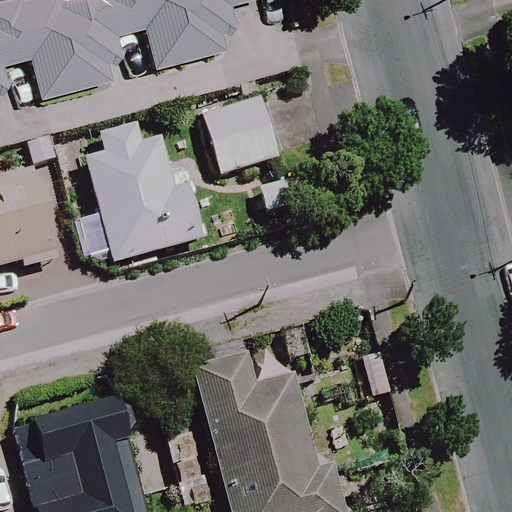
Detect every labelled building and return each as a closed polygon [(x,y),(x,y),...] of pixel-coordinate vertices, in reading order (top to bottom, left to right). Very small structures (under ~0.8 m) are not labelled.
[(0,96),(1,96),(0,90),(0,70),(19,66),(30,109),(110,89),(105,71),(118,67),(112,43),(135,37),(146,80),(226,60),(221,42),(234,39),(228,14),(275,2),(274,0),(75,0),(76,1),(51,7),(48,0),(12,0),(0,3),(0,96)] [(259,103),(195,120),(213,188),(276,171),(259,103)] [(126,135),(92,143),(95,156),(79,160),(108,274),(200,251),(185,189),(172,192),(160,146),(131,154),(126,135)] [(0,275),(51,262),(30,182),(0,189),(0,275)] [(222,511),(337,511),(322,455),(310,459),(281,354),(187,379),(222,511)] [(9,438),(28,511),(129,511),(113,450),(125,447),(115,410),(9,438)]
